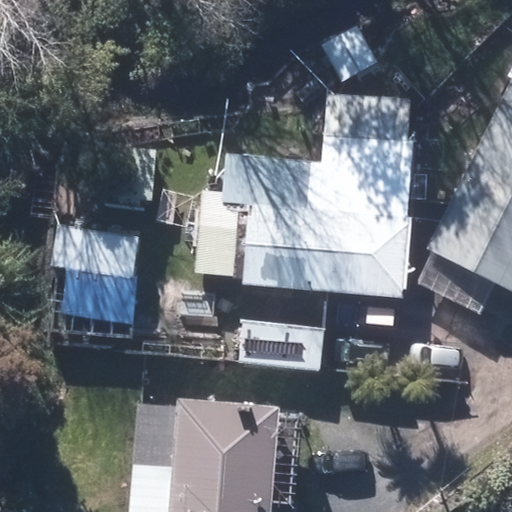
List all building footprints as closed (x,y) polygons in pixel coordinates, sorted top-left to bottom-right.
[(511,90),(423,278),(495,312),(506,288),(511,290),(511,90)] [(271,203),(258,202),(254,294),(411,300),(420,99),(332,96),(329,167),(273,165),(271,203)] [(86,169),(48,166),(43,216),(81,219),(86,169)] [(253,190),(206,187),(202,273),(248,275),(253,190)] [(146,233),(68,229),(65,272),(144,277),(146,233)] [(150,308),(74,306),(73,341),(150,342),(150,308)] [(139,470),(179,473),(177,511),(278,511),(279,498),(306,500),(309,428),(283,426),(284,398),(189,394),(189,400),(143,398),(139,470)]
